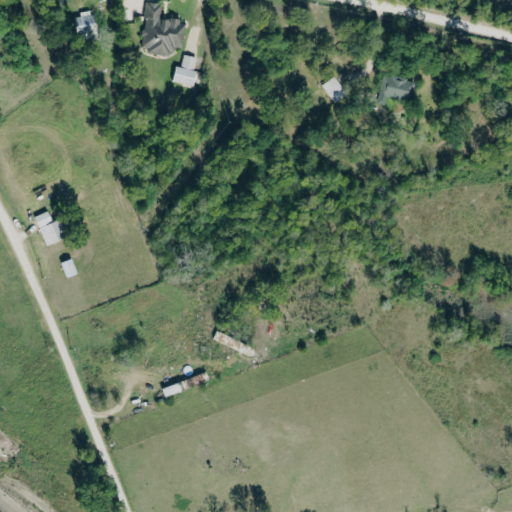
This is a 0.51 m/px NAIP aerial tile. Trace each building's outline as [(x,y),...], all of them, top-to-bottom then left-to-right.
[(163,4),(148,1),(141,51),(174,56),(176,47),(182,48),(186,21),(161,17),(163,4)] [(75,15),(79,36),(92,34),(90,25),(96,24),(94,12),(75,15)] [(176,66),(174,83),(194,86),(199,57),(184,55),(183,67),(176,66)] [(386,104),(389,96),(412,101),(417,81),(385,73),(378,102),(386,104)] [(348,94),(335,76),(323,85),(335,103),(348,94)] [(46,245),(64,240),(58,221),(53,223),(50,212),(37,215),(46,245)] [(78,274),(73,259),(63,262),(68,277),(78,274)] [(163,386),(165,394),(202,384),(200,376),(163,386)]
